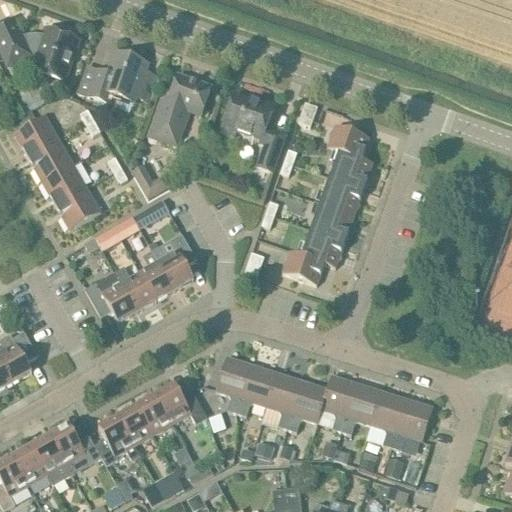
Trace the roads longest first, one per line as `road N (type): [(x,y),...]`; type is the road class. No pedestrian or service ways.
road 1 (residential): [(425,114),(101,0)]
road 2 (residential): [(441,511),(468,421),(466,396),(452,383),(342,349)]
road 3 (residential): [(222,315),(178,328),(0,429)]
road 4 (residential): [(342,349),(425,114)]
road 5 (residential): [(342,349),(222,315)]
road 6 (residential): [(222,315),(222,252),(190,203)]
